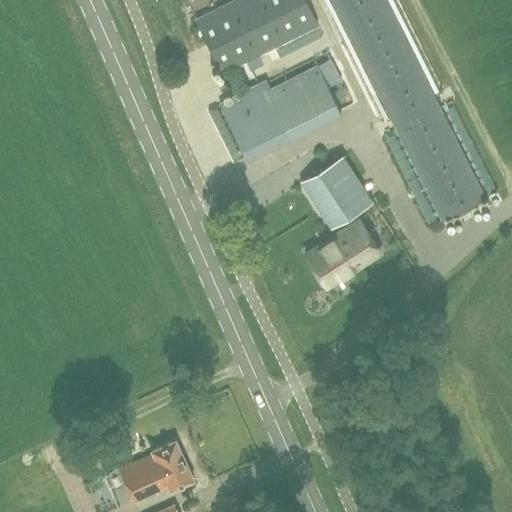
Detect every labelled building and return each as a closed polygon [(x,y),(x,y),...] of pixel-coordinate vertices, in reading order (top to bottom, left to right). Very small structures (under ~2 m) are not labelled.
[(222,72),(317,25),(305,0),(234,0),(196,19),(222,72)] [(331,0),(441,220),(485,198),(386,0),(331,0)] [(232,164),(356,102),(330,48),(205,110),(232,164)] [(301,175),(328,223),(371,198),(344,150),(301,175)] [(297,199),(285,181),(257,200),(268,218),(297,199)] [(328,284),(379,251),(358,220),(308,252),(328,284)] [(170,489),(194,477),(175,437),(152,448),(153,452),(119,468),(134,501),(168,485),(170,489)] [(53,481),(69,511),(117,511),(92,461),(53,481)] [(241,511),(235,497),(202,511),(186,511),(181,501),(156,511),(241,511)]
